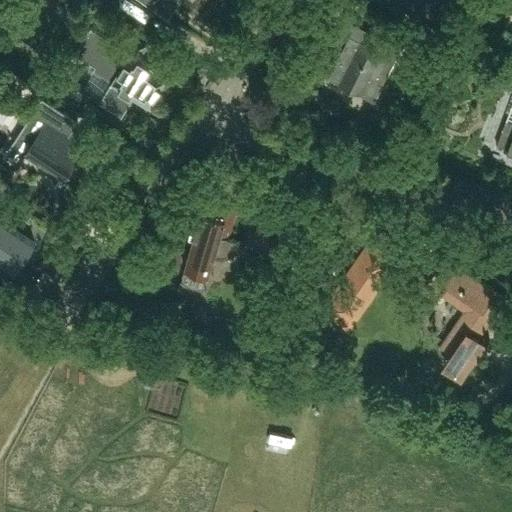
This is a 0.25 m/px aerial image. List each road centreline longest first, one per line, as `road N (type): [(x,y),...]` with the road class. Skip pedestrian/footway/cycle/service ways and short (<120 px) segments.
road 1 (residential): [(511,212),(204,120)]
road 2 (residential): [(67,324),(204,120)]
road 3 (residential): [(204,120),(284,0)]
